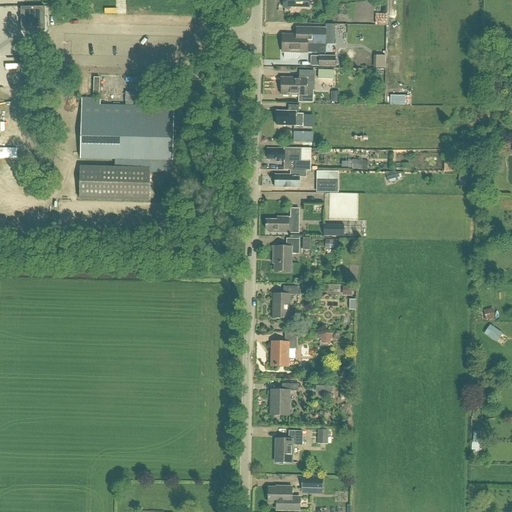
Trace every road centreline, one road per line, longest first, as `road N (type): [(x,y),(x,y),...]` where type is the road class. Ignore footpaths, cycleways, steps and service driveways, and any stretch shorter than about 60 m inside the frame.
road 1 (residential): [(243,511),(257,32)]
road 2 (residential): [(257,32),(53,32)]
